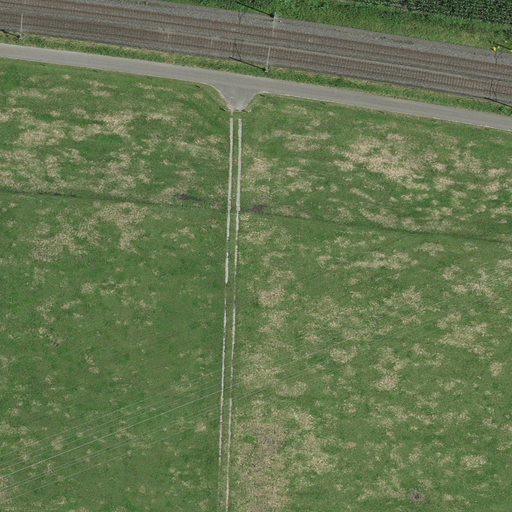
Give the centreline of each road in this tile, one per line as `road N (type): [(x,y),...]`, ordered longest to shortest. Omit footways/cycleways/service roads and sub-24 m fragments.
road 1 (unclassified): [(0,56),(511,125)]
road 2 (track): [(224,511),(241,83)]
